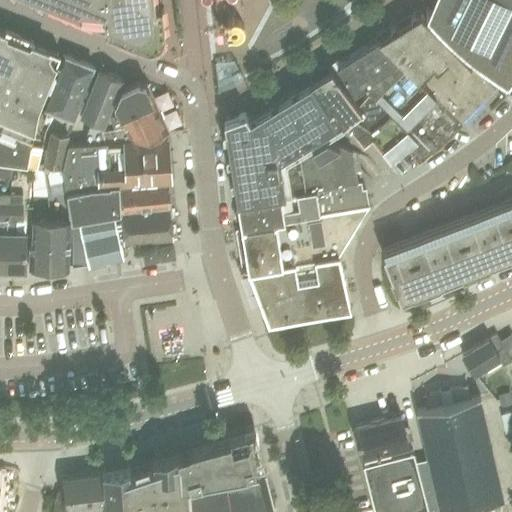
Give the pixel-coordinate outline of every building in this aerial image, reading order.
[(34,0),(41,5),(45,0),(48,0),(60,5),(58,8),(66,15),(71,9),(108,24),(106,29),(144,44),(150,46),(156,44),(162,40),(165,35),(165,28),(163,3),(155,4),(154,0),(34,0)] [(448,32),(458,41),(468,49),(480,59),(493,68),(507,76),(511,69),(511,68),(511,67),(511,64),(511,61),(510,59),(508,57),(505,56),(502,56),(500,56),(497,59),(488,52),(511,2),(511,0),(209,0),(216,61),(215,61),(218,89),(243,75),(288,51),(314,36),(339,18),(359,0),(438,0),(437,4),(438,4),(433,14),(426,7),(426,8),(434,18),(438,22),(448,32)] [(419,13),(378,38),(459,120),(492,85),(449,42),(419,13)] [(0,111),(34,125),(38,103),(60,51),(33,39),(5,27),(4,28),(0,26),(0,111)] [(461,122),(459,120),(378,38),(336,65),(352,92),(363,85),(368,90),(411,132),(428,151),(429,151),(461,122)] [(75,115),(96,64),(64,51),(43,102),(75,115)] [(104,121),(123,77),(100,67),(81,111),(104,121)] [(417,159),(428,151),(411,132),(368,90),(357,103),(330,68),(324,68),(317,73),(312,76),(311,80),(310,81),(311,82),(338,119),(347,131),(350,129),(358,140),(365,141),(368,138),(383,159),(405,143),(417,159)] [(165,133),(169,128),(147,83),(138,80),(124,87),(118,102),(120,107),(113,110),(111,116),(116,126),(104,128),(104,137),(165,133)] [(236,198),(235,201),(356,179),(350,148),(325,137),(321,131),(338,119),(311,82),(297,91),(296,90),(249,119),(244,112),(224,119),(225,129),(225,130),(226,130),(236,198)] [(43,161),(43,163),(61,165),(69,133),(50,129),(43,161)] [(119,181),(171,179),(168,137),(69,143),(65,166),(70,189),(94,183),(112,183),(114,181),(119,181)] [(16,163),(27,165),(31,145),(20,143),(16,163)] [(31,145),(27,165),(34,166),(42,167),(42,165),(43,163),(38,162),(41,147),(31,145)] [(61,165),(47,167),(49,179),(63,177),(61,165)] [(34,166),(33,186),(46,183),(44,167),(42,167),(34,166)] [(238,214),(239,225),(363,204),(360,188),(357,188),(356,179),(235,201),(238,214)] [(73,219),(74,221),(117,212),(117,209),(172,203),(170,182),(122,186),(122,188),(119,188),(119,181),(114,181),(112,183),(94,183),(70,189),(67,190),(73,219)] [(511,200),(381,251),(398,296),(511,251),(511,200)] [(25,268),(25,230),(16,230),(16,217),(21,217),(21,201),(6,201),(6,237),(5,268),(25,268)] [(121,239),(174,235),(172,203),(117,209),(117,212),(74,221),(74,264),(90,262),(123,254),(121,239)] [(243,245),(247,267),(338,252),(366,203),(363,204),(239,225),(243,245)] [(69,266),(71,219),(34,218),(33,240),(31,241),(29,265),(69,266)] [(349,308),(338,252),(247,267),(268,321),(349,308)] [(502,363),(511,356),(511,331),(500,339),(496,332),(489,337),(488,335),(463,351),(475,371),(498,357),(502,363)] [(410,452),(410,451),(364,462),(376,511),(422,508),(421,511),(502,511),(499,499),(504,498),(480,392),(470,394),(466,381),(423,391),(426,404),(416,407),(430,465),(417,468),(413,452),(410,452)] [(364,462),(410,451),(401,412),(354,423),(364,462)] [(190,511),(189,480),(211,476),(265,466),(262,455),(255,429),(230,436),(230,435),(101,471),(105,504),(105,511),(190,511)] [(101,471),(101,469),(62,473),(63,487),(58,487),(51,511),(105,511),(105,504),(101,471)] [(211,479),(211,476),(189,480),(190,511),(277,511),(264,469),(211,479)]
